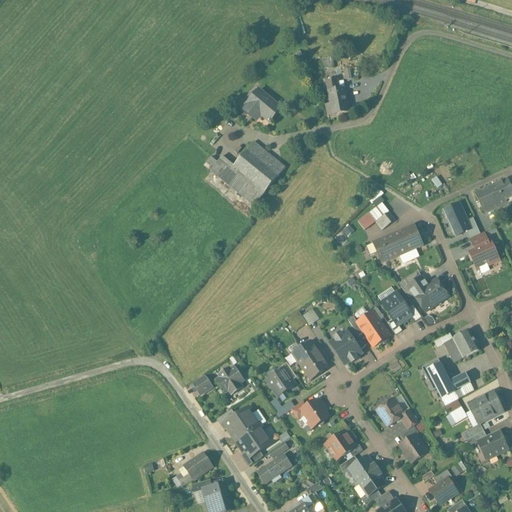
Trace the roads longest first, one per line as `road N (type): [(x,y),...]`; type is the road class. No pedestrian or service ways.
road 1 (unclassified): [(263,511),(179,388),(148,360),(0,399)]
road 2 (residential): [(471,311),(341,389),(424,511)]
road 3 (residential): [(311,130),(366,118),(405,42),(419,34),(511,55)]
